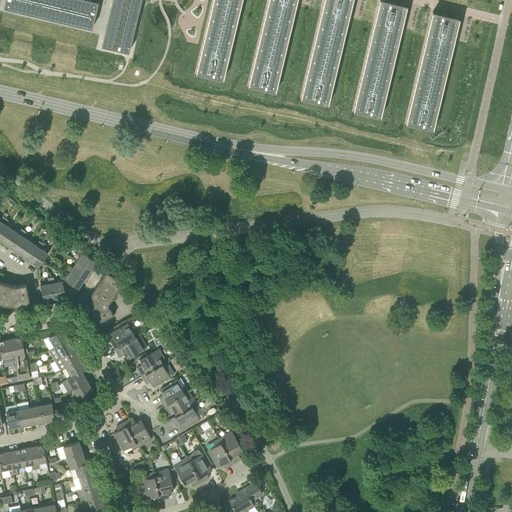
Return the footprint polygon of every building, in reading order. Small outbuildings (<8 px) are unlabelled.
[(97,2),(88,0),(4,0),(3,8),(91,29),(97,2)] [(141,0),(112,0),(102,45),(129,52),(141,0)] [(213,0),(196,73),(223,79),(242,0),(213,0)] [(268,0),(248,85),(276,92),(297,0),(268,0)] [(324,0),(301,98),(328,104),(353,0),(324,0)] [(384,0),(379,0),(353,110),(381,117),(407,6),(384,0)] [(433,11),(406,123),(433,129),(460,18),(433,11)] [(0,226),(0,240),(3,242),(12,229),(5,224),(8,220),(6,218),(0,226)] [(3,242),(12,248),(24,230),(21,228),(18,233),(12,229),(3,242)] [(12,248),(21,254),(30,241),(23,236),(26,232),(24,230),(12,248)] [(21,254),(30,260),(42,242),(39,240),(36,245),(30,241),(21,254)] [(30,260),(39,266),(48,253),(41,248),(44,244),(42,242),(30,260)] [(77,261),(90,270),(97,261),(79,249),(77,251),(81,254),(77,261)] [(85,279),(90,270),(77,261),(73,268),(68,264),(66,267),(85,279)] [(75,296),(80,289),(79,288),(85,279),(66,267),(65,269),(69,272),(65,279),(68,281),(66,284),(75,296)] [(99,282),(116,293),(123,283),(106,272),(99,282)] [(44,301),(55,299),(50,277),(48,278),(49,283),(41,285),(44,301)] [(66,298),(75,296),(66,284),(63,284),(63,281),(54,282),(53,277),(50,277),(55,299),(65,297),(66,298)] [(19,306),(30,304),(26,284),(15,286),(12,286),(2,282),(0,289),(0,303),(6,305),(19,306)] [(91,294),(90,315),(96,325),(114,315),(108,305),(116,293),(99,282),(91,294)] [(110,340),(115,349),(139,334),(136,329),(132,331),(128,323),(111,333),(114,338),(110,340)] [(55,347),(69,339),(63,328),(49,336),(55,347)] [(139,334),(115,349),(119,357),(125,354),(128,359),(147,348),(139,334)] [(17,355),(25,353),(22,337),(10,339),(15,361),(18,360),(17,355)] [(11,362),(15,361),(10,339),(0,340),(0,345),(2,357),(9,356),(11,362)] [(61,357),(75,349),(69,339),(55,347),(61,357)] [(137,368),(142,376),(166,362),(158,348),(139,359),(142,364),(137,368)] [(66,367),(80,358),(75,349),(61,357),(66,367)] [(68,379),(82,371),(86,369),(80,358),(66,367),(71,376),(67,378),(68,379)] [(166,362),(142,376),(146,384),(150,382),(153,387),(170,377),(166,369),(169,367),(166,362)] [(73,388),(87,380),(82,371),(68,379),(73,388)] [(87,380),(73,388),(79,399),(93,391),(87,380)] [(159,397),(164,405),(189,391),(185,385),(182,388),(177,380),(160,390),(163,395),(159,397)] [(174,410),(177,415),(196,404),(189,391),(164,405),(169,413),(174,410)] [(40,404),(44,421),(55,419),(52,402),(40,404)] [(32,423),(44,421),(40,404),(29,407),(32,423)] [(196,404),(177,415),(171,418),(176,426),(180,424),(183,429),(200,419),(195,412),(199,409),(196,404)] [(21,425),(32,423),(29,407),(18,409),(21,425)] [(9,428),(21,425),(18,409),(6,411),(9,428)] [(124,422),(138,447),(152,439),(141,420),(135,423),(132,417),(124,422)] [(133,450),(138,447),(124,422),(116,427),(118,430),(113,433),(123,450),(131,446),(133,450)] [(219,439),(233,463),(241,458),(238,453),(243,450),(232,431),(219,439)] [(225,468),(233,463),(219,439),(213,442),(215,446),(207,450),(217,467),(222,464),(225,468)] [(67,457),(82,452),(79,441),(63,446),(67,457)] [(39,463),(47,461),(43,445),(32,447),(36,469),(40,468),(39,463)] [(32,470),(36,469),(32,447),(21,449),(24,466),(31,464),(32,470)] [(17,467),(24,466),(21,449),(9,451),(14,473),(18,473),(17,467)] [(10,474),(14,473),(9,451),(0,453),(0,462),(1,470),(9,469),(10,474)] [(70,467),(86,462),(82,452),(67,457),(70,467)] [(187,457),(201,482),(209,477),(207,473),(212,470),(202,453),(194,458),(192,454),(187,457)] [(193,486),(201,482),(187,457),(173,465),(184,484),(190,481),(193,486)] [(79,477),(94,472),(90,461),(86,462),(70,467),(71,468),(75,467),(79,477)] [(154,472),(160,500),(169,498),(168,492),(174,490),(169,469),(154,472)] [(82,488),(98,483),(94,472),(79,477),(82,488)] [(151,502),(160,500),(154,472),(147,474),(148,478),(140,480),(144,499),(150,498),(151,502)] [(85,498),(101,493),(98,483),(82,488),(85,498)] [(243,508),(244,511),(254,505),(251,500),(262,494),(256,483),(249,487),(249,486),(242,490),(243,493),(230,500),(234,507),(235,506),(237,511),(243,508)] [(101,493),(85,498),(89,510),(105,505),(101,493)] [(43,506),(44,511),(56,511),(55,503),(43,506)]
